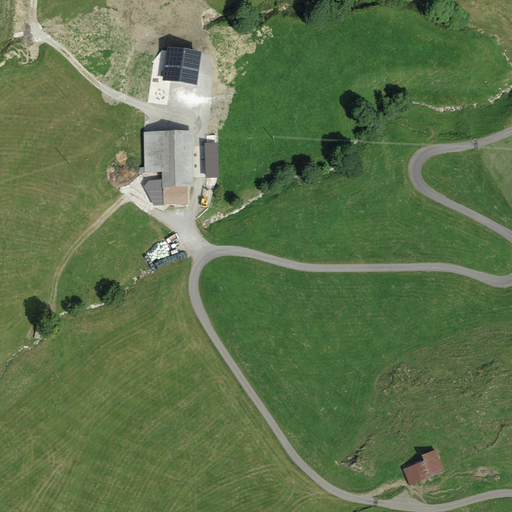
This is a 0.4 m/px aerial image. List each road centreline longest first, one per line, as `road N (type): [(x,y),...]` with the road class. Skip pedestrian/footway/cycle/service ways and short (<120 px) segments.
road 1 (unclassified): [(511,494),(423,509),(333,490),(295,459),(214,338),(193,283),(202,260),(232,250),(304,267),(430,267),(511,279)]
road 2 (track): [(36,0),(35,28),(99,85),(190,125),(200,137),(203,181),(187,223),(207,256)]
road 3 (unclassified): [(511,237),(432,194),(414,173),(428,151),(511,131)]
